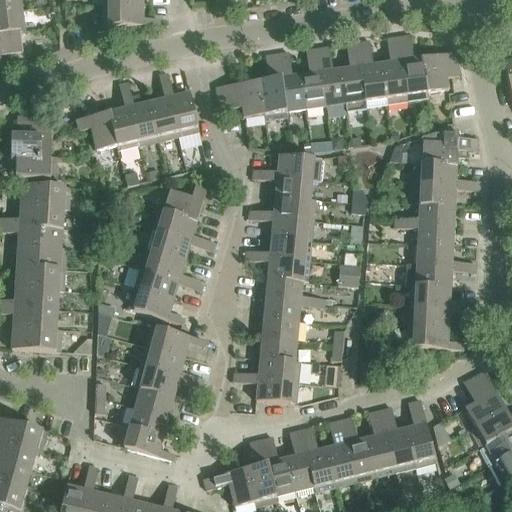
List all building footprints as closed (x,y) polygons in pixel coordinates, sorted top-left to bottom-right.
[(20,0),(0,0),(0,16),(22,14),(20,0)] [(102,0),(103,10),(143,10),(143,0),(102,0)] [(249,0),(214,0),(215,15),(227,15),(227,3),(250,2),(249,0)] [(143,23),(143,10),(103,10),(103,31),(159,30),(159,23),(143,23)] [(20,36),(25,35),(22,14),(0,16),(0,37),(20,35),(20,36)] [(511,23),(511,20),(501,22),(504,31),(511,28),(511,23)] [(20,35),(0,37),(0,71),(2,71),(0,59),(0,58),(23,56),(20,36),(20,35)] [(410,39),(398,41),(407,104),(429,101),(428,96),(427,96),(422,62),(413,63),(410,39)] [(386,43),(390,66),(381,68),(387,107),(407,104),(398,41),(386,43)] [(358,47),(366,105),(365,105),(366,113),(367,113),(367,110),(387,107),(381,68),(373,69),(370,45),(358,47)] [(346,48),(349,72),(341,73),(346,108),(347,116),(366,113),(365,105),(366,105),(358,47),(346,48)] [(329,51),(317,52),(326,111),(346,108),(341,73),(333,75),(329,51)] [(317,52),(306,54),(309,78),(301,79),(305,114),(326,111),(317,52)] [(305,114),(301,79),(292,80),(289,57),(277,58),(285,116),(286,116),(305,114)] [(455,57),(422,62),(427,96),(428,96),(448,93),(446,82),(459,81),(455,57)] [(265,119),(264,119),(265,125),(287,121),(286,116),(285,116),(277,58),(265,60),(269,84),(260,85),(265,119)] [(511,66),(502,69),(511,103),(511,60),(511,61),(511,66)] [(164,103),(149,107),(158,146),(199,136),(190,97),(173,101),(168,77),(159,80),(164,103)] [(260,85),(239,88),(241,100),(242,112),(244,122),(264,119),(265,119),(260,85)] [(128,87),(119,89),(123,104),(132,102),(134,110),(129,111),(138,150),(158,146),(149,107),(142,108),(139,99),(132,101),(128,87)] [(216,91),(218,103),(241,100),(239,88),(216,91)] [(241,100),(218,103),(219,115),(242,112),(241,100)] [(109,116),(117,150),(116,150),(117,155),(138,150),(129,111),(134,110),(132,102),(123,104),(125,112),(109,116)] [(17,122),(17,127),(36,127),(36,115),(17,122)] [(109,116),(76,124),(79,135),(91,133),(96,155),(116,150),(117,150),(109,116)] [(11,160),(11,161),(51,162),(51,161),(52,127),(36,127),(17,127),(16,140),(11,140),(11,160)] [(397,135),(391,136),(392,146),(399,143),(397,135)] [(423,146),(421,168),(456,169),(457,155),(476,156),(477,143),(458,142),(458,135),(446,135),(434,137),(421,142),(421,143),(422,143),(423,146)] [(342,140),(330,142),(332,154),(344,152),(342,140)] [(360,141),(352,142),(353,151),(361,150),(360,141)] [(395,151),(389,166),(401,166),(402,148),(395,151)] [(312,185),(322,186),(324,164),(279,159),(277,176),(277,181),(312,185)] [(0,173),(16,173),(16,183),(56,184),(56,161),(51,161),(51,162),(11,161),(11,160),(0,160),(0,173)] [(455,190),(455,194),(464,195),(464,186),(456,185),(456,169),(421,168),(420,188),(455,190)] [(157,173),(150,175),(152,185),(160,183),(157,173)] [(254,174),(253,183),(268,185),(269,175),(254,174)] [(268,185),(277,186),(275,201),(310,204),(310,203),(312,185),(277,181),(277,176),(269,175),(268,185)] [(136,176),(124,179),(127,191),(139,188),(136,176)] [(464,186),(464,195),(479,196),(479,186),(464,186)] [(420,188),(419,209),(454,211),(455,194),(455,190),(420,188)] [(20,223),(19,231),(62,233),(63,214),(69,214),(70,192),(22,189),(20,223)] [(163,215),(197,225),(207,193),(195,190),(192,202),(170,195),(164,215),(163,215)] [(353,197),(352,208),(366,210),(367,207),(361,193),(358,193),(353,197)] [(338,197),(337,205),(347,207),(348,199),(338,197)] [(315,204),(310,203),(310,204),(275,201),(274,217),(273,221),(313,225),(315,204)] [(352,208),(351,217),(365,218),(366,210),(352,208)] [(419,224),(418,230),(453,232),(454,211),(419,209),(419,224)] [(159,213),(153,233),(191,245),(190,249),(198,252),(201,243),(192,240),(197,225),(163,215),(164,215),(159,213)] [(249,224),(264,225),(265,216),(250,215),(249,224)] [(264,225),(273,226),(271,242),(311,245),(313,225),(273,221),(274,217),(265,216),(264,225)] [(0,222),(0,236),(19,238),(19,231),(20,223),(0,222)] [(394,232),(409,233),(410,224),(395,223),(394,232)] [(418,233),(417,250),(452,252),(453,232),(418,230),(419,224),(410,224),(409,233),(418,233)] [(19,238),(17,271),(65,274),(66,253),(61,253),(62,233),(19,231),(19,238)] [(153,233),(147,253),(185,264),(190,249),(191,245),(153,233)] [(270,257),(269,262),(309,266),(311,245),(271,242),(270,257)] [(201,243),(198,252),(213,256),(215,247),(201,243)] [(417,250),(417,268),(451,270),(452,267),(452,252),(417,250)] [(147,253),(141,273),(179,284),(178,288),(187,291),(189,282),(181,279),(185,264),(147,253)] [(246,255),(245,265),(260,266),(261,257),(246,255)] [(302,286),(302,287),(307,287),(309,266),(269,262),(270,257),(261,257),(260,266),(269,267),(268,282),(302,286)] [(407,268),(406,289),(410,290),(450,292),(451,276),(460,276),(461,267),(452,267),(451,270),(417,268),(407,268)] [(476,268),(461,267),(460,276),(475,277),(476,268)] [(15,305),(14,312),(57,315),(58,295),(64,296),(65,274),(17,271),(15,305)] [(141,273),(135,292),(174,304),(178,288),(179,284),(141,273)] [(204,286),(189,282),(187,291),(201,295),(204,286)] [(302,286),(268,282),(266,303),(300,306),(301,301),(302,287),(302,286)] [(410,290),(409,311),(449,313),(450,307),(450,292),(410,290)] [(135,292),(129,313),(182,329),(184,322),(169,318),(174,304),(135,292)] [(266,303),(264,323),(298,326),(300,311),(309,311),(310,302),(301,301),(300,306),(266,303)] [(310,302),(309,311),(324,313),(324,303),(310,302)] [(0,303),(0,318),(14,319),(14,312),(15,305),(0,303)] [(115,311),(98,306),(98,316),(112,320),(115,311)] [(409,311),(408,331),(448,333),(449,317),(458,317),(459,308),(450,307),(449,313),(409,311)] [(459,308),(458,317),(473,318),(474,308),(459,308)] [(14,319),(12,354),(60,357),(61,334),(56,334),(57,315),(14,312),(14,319)] [(264,323),(262,343),(296,346),(298,326),(264,323)] [(98,328),(98,338),(106,340),(108,331),(98,328)] [(205,345),(188,340),(152,331),(146,351),(185,362),(188,348),(203,352),(205,345)] [(448,347),(448,333),(408,331),(407,352),(463,355),(463,348),(448,347)] [(335,335),(334,350),(343,351),(345,336),(335,335)] [(262,343),(260,362),(294,366),(296,346),(262,343)] [(334,350),(332,365),(342,366),(343,351),(334,350)] [(179,381),(178,386),(187,388),(189,379),(180,377),(185,362),(146,351),(141,371),(179,381)] [(258,379),(258,384),(298,388),(300,366),(294,366),(260,362),(258,379)] [(326,369),(324,390),(339,391),(341,370),(326,369)] [(141,371),(135,392),(140,393),(140,392),(174,401),(178,386),(179,381),(141,371)] [(484,375),(473,381),(485,401),(495,395),(484,375)] [(234,377),(234,386),(248,388),(249,378),(234,377)] [(249,378),(248,388),(257,388),(256,405),(296,409),(298,388),(258,384),(258,379),(249,378)] [(204,383),(189,379),(187,388),(201,392),(204,383)] [(463,387),(474,407),(485,401),(473,381),(463,387)] [(95,403),(104,404),(105,388),(96,388),(95,403)] [(140,393),(135,412),(168,421),(174,401),(140,392),(140,393)] [(474,407),(465,412),(475,430),(475,431),(506,414),(495,395),(485,401),(474,407)] [(95,403),(94,418),(104,418),(104,404),(95,403)] [(407,407),(413,431),(405,433),(415,471),(436,466),(420,404),(407,407)] [(391,411),(379,414),(395,476),(415,471),(405,433),(397,435),(391,411)] [(135,412),(130,431),(163,440),(168,421),(135,412)] [(368,417),(374,440),(366,442),(375,481),(395,476),(379,414),(368,417)] [(485,449),(511,434),(511,420),(510,422),(506,414),(475,431),(475,430),(470,433),(481,453),(486,450),(485,449)] [(351,421),(340,424),(355,486),(375,481),(366,442),(357,445),(351,421)] [(0,464),(31,474),(36,456),(41,457),(47,436),(0,423),(0,424),(0,464)] [(334,450),(326,452),(336,491),(355,486),(340,424),(328,427),(334,450)] [(441,426),(433,430),(438,451),(450,444),(441,426)] [(125,429),(119,451),(173,465),(174,459),(159,454),(163,440),(130,431),(125,429)] [(312,431),(300,434),(315,491),(314,491),(315,496),(336,491),(326,452),(318,454),(312,431)] [(289,437),(295,460),(286,462),(295,496),(314,491),(315,491),(300,434),(289,437)] [(481,453),(479,454),(488,471),(511,457),(511,434),(485,449),(486,450),(481,453)] [(272,441),(261,444),(275,501),(276,501),(295,496),(286,462),(278,464),(272,441)] [(277,506),(276,501),(275,501),(261,444),(249,447),(255,470),(247,472),(255,506),(254,506),(255,511),(277,506)] [(511,457),(488,471),(498,490),(511,482),(511,457)] [(0,508),(13,511),(26,511),(31,495),(26,493),(31,474),(0,464),(0,508)] [(89,470),(85,485),(95,487),(98,472),(89,470)] [(247,472),(203,483),(206,494),(229,489),(234,511),(254,506),(255,506),(247,472)] [(453,477),(446,481),(447,485),(449,492),(459,487),(453,477)] [(129,479),(125,494),(134,496),(138,482),(129,479)] [(67,489),(61,511),(83,511),(88,494),(92,496),(95,487),(85,485),(83,493),(67,489)] [(165,503),(174,506),(177,491),(168,489),(165,503)] [(499,490),(488,496),(492,503),(503,497),(499,490)] [(83,511),(104,511),(108,499),(92,496),(88,494),(83,511)] [(108,499),(104,511),(125,511),(128,504),(132,505),(134,496),(125,494),(123,503),(108,499)] [(161,511),(147,509),(146,511),(172,511),(174,506),(165,503),(162,511),(161,511)]
